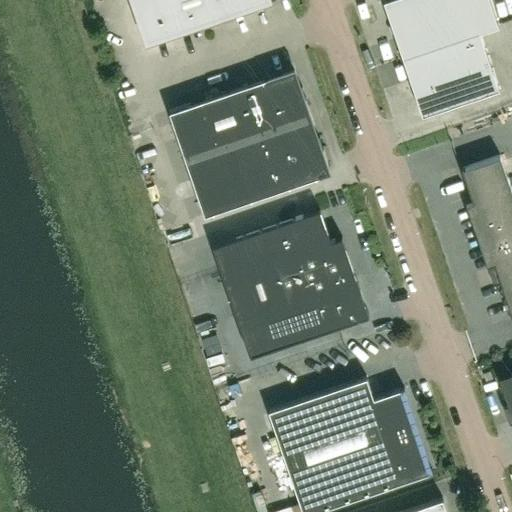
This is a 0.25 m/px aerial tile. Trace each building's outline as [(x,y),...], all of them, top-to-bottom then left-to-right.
[(134,0),(139,13),(148,40),(184,28),(181,19),(184,18),(178,0),(134,0)] [(226,13),(221,0),(178,0),(184,18),(222,5),(225,14),(226,13)] [(221,0),(226,13),(265,0),(221,0)] [(383,0),(403,58),(481,32),(500,26),(490,0),(383,0)] [(500,89),(481,32),(403,58),(422,115),(500,89)] [(265,78),(169,111),(205,215),(320,176),(321,173),(329,170),(322,150),(324,149),(323,147),(321,148),(317,139),(320,138),(320,137),(317,137),(304,99),(306,98),(306,97),(303,98),(300,88),(303,87),(302,86),(300,87),(294,70),(267,79),(265,78)] [(511,188),(500,155),(465,167),(462,167),(474,201),(466,203),(484,254),(491,251),(511,313),(511,188)] [(369,315),(357,278),(343,237),(337,239),(331,241),(320,209),(310,213),(213,245),(251,355),(369,315)] [(511,371),(499,376),(508,404),(504,405),(510,421),(511,420),(511,371)] [(428,469),(402,391),(405,388),(404,387),(374,397),(367,377),(269,410),(304,511),(312,511),(433,471),(433,470),(428,469)] [(440,511),(438,510),(435,507),(432,504),(444,500),(443,498),(400,511),(440,511)]
